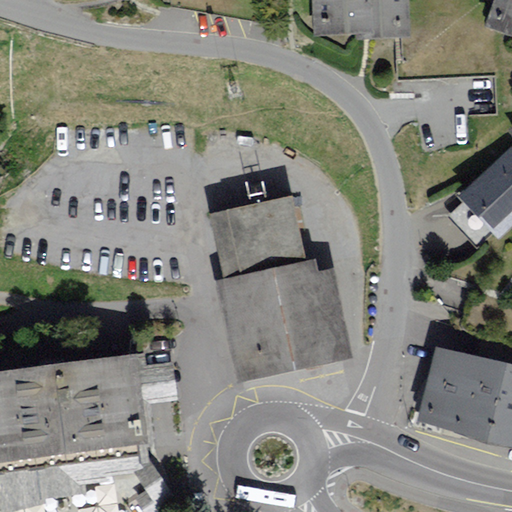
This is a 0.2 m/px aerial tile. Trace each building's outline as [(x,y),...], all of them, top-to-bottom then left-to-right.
[(298,0),(298,36),(405,37),(405,0),(298,0)] [(511,0),(488,0),(479,30),(511,40),(511,0)] [(511,125),(498,132),(511,160),(511,125)] [(491,231),(511,213),(511,163),(501,151),(444,200),(480,241),(491,231)] [(277,200),(197,217),(209,280),(203,281),(224,385),(341,360),(321,269),(305,272),(303,258),(291,260),(277,200)] [(511,373),(426,351),(407,421),(511,448),(511,373)] [(141,353),(0,372),(0,511),(14,511),(82,495),(82,487),(136,474),(146,488),(136,499),(145,511),(175,511),(175,496),(154,459),(148,405),(179,403),(172,363),(144,368),(141,353)]
